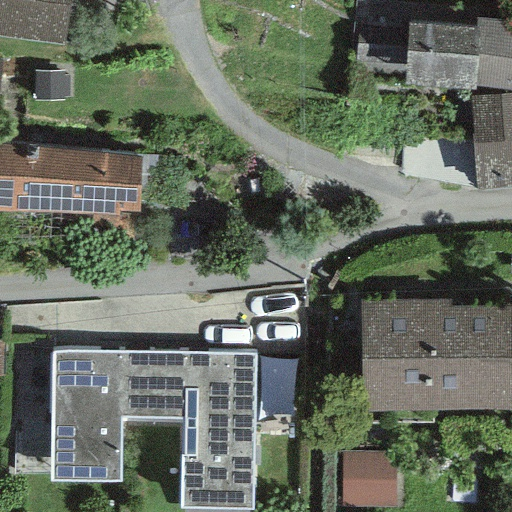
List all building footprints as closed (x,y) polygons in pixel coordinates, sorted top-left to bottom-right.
[(0,0),(0,36),(63,46),(69,0),(0,0)] [(408,14),(358,10),(354,71),(407,74),(406,88),(475,93),(476,86),(480,29),(473,29),(407,24),(408,14)] [(511,20),(475,17),(473,29),(480,29),(476,86),(511,90),(511,20)] [(68,72),(33,71),(33,101),(67,102),(68,72)] [(511,94),(470,97),(475,191),(511,189),(511,94)] [(142,156),(0,144),(0,210),(119,215),(119,209),(140,212),(142,156)] [(450,299),(359,301),(361,412),(511,409),(511,347),(511,306),(450,307),(450,299)] [(52,353),(50,481),(118,481),(120,420),(185,419),(185,456),(181,455),(180,509),(250,510),(255,354),(52,353)] [(395,450),(342,450),(342,509),(396,509),(395,450)]
